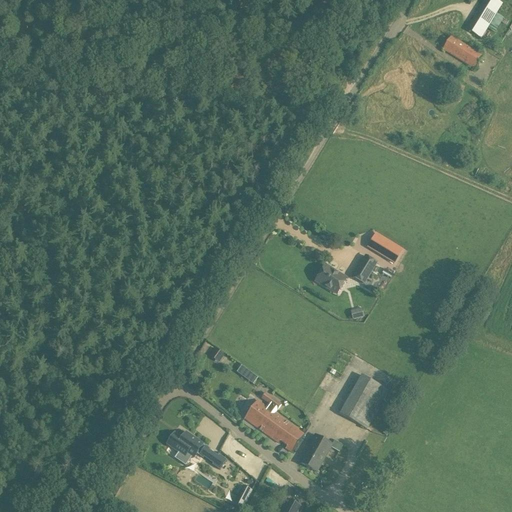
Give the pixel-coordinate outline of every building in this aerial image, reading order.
[(486,0),(468,30),(481,38),(502,4),(495,0),(486,0)] [(444,50),(459,59),(475,69),(482,57),(451,37),(444,50)] [(484,88),(501,99),(511,79),(511,59),(504,55),(484,88)] [(413,79),(423,89),(436,77),(426,66),(413,79)] [(403,250),(376,233),(367,248),(394,264),(403,250)] [(365,256),(361,264),(353,277),(364,284),(377,263),(365,256)] [(346,279),(325,266),(325,267),(322,268),(320,271),(321,274),(316,282),(336,294),(346,279)] [(363,308),(352,311),(354,319),(365,317),(363,308)] [(371,363),(397,375),(405,358),(379,346),(371,363)] [(225,356),(215,349),(209,357),(219,364),(225,356)] [(390,391),(362,375),(340,414),(367,429),(390,391)] [(268,404),(266,407),(257,401),(244,419),(279,444),(281,442),(287,446),(285,449),(292,453),(304,435),(274,413),(277,410),(278,410),(281,405),(272,398),(268,403),(268,404)] [(213,466),(219,470),(226,460),(220,456),(218,458),(209,451),(210,449),(186,433),(183,439),(175,434),(167,445),(179,453),(175,459),(186,467),(192,457),(194,458),(196,454),(203,459),(204,457),(214,464),(213,466)] [(333,445),(316,436),(300,463),(316,472),(330,447),(340,452),(343,446),(335,441),(333,445)] [(243,486),(234,504),(243,508),(252,490),(243,486)] [(300,511),(303,508),(287,499),(279,511),(300,511)]
